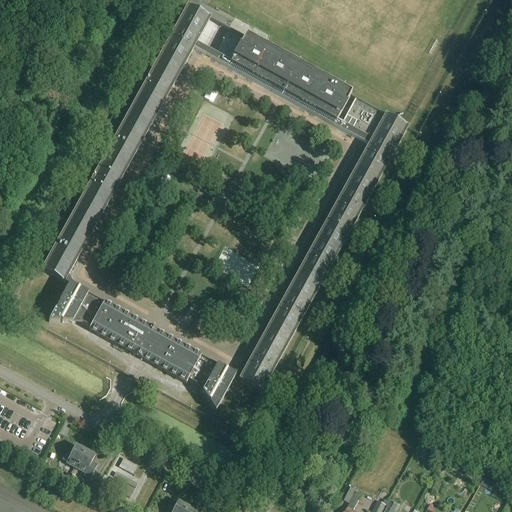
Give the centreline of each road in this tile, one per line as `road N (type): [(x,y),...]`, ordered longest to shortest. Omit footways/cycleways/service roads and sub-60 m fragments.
road 1 (track): [(511,58),(265,511)]
road 2 (unclassified): [(256,511),(0,370)]
